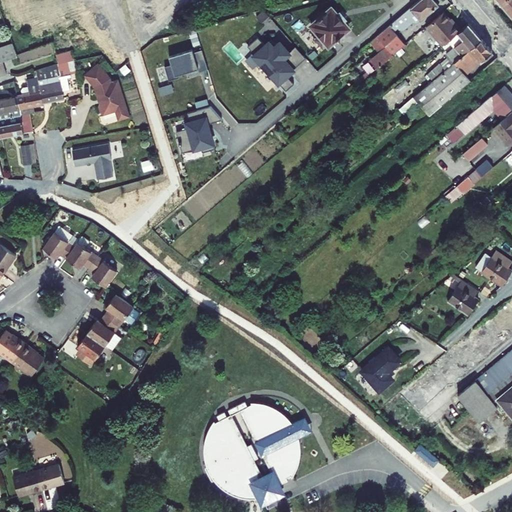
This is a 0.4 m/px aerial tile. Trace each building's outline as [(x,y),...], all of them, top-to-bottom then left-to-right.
[(434,0),(418,0),(370,42),(379,52),(370,60),(376,68),(393,54),(405,44),(394,31),(398,27),(399,29),(404,29),(412,21),(417,22),(438,4),(434,0)] [(511,0),(495,0),(503,8),(511,0)] [(511,0),(503,8),(511,18),(511,0)] [(331,8),(311,25),(319,35),(315,39),(322,47),(326,44),(328,46),(349,28),(343,21),(337,14),(331,8)] [(339,12),(337,14),(343,21),(345,19),(339,12)] [(449,26),(438,14),(420,29),(437,48),(452,35),(456,32),(450,25),(449,26)] [(456,32),(452,35),(458,41),(451,47),(455,51),(446,59),(451,64),(480,39),(466,23),(456,32)] [(287,75),(299,64),(288,51),(282,44),(278,47),(273,41),(266,47),(259,39),(249,48),(254,54),(252,56),(262,67),(263,66),(268,72),(266,73),(275,83),(277,81),(288,92),(296,85),(287,75)] [(490,51),(480,39),(451,64),(411,98),(427,117),(437,108),(469,81),(463,74),(490,51)] [(407,47),(405,44),(393,54),(395,57),(407,47)] [(0,50),(0,60),(0,61),(19,55),(15,45),(0,50)] [(295,45),(288,51),(299,64),(306,58),(295,45)] [(58,72),(57,72),(36,78),(43,104),(63,99),(61,90),(58,79),(65,77),(70,76),(69,72),(65,56),(70,54),(69,48),(55,53),(58,72)] [(198,72),(208,70),(202,50),(193,52),(192,49),(169,56),(171,64),(164,66),(169,81),(179,78),(178,74),(186,72),(197,69),(198,72)] [(69,72),(74,71),(70,54),(65,56),(69,72)] [(55,61),(34,69),(36,78),(57,72),(55,61)] [(105,116),(105,117),(117,113),(120,122),(131,118),(120,82),(113,84),(112,80),(99,66),(86,78),(96,89),(101,106),(100,108),(102,114),(105,116)] [(361,81),(369,74),(366,71),(358,78),(361,81)] [(68,88),(65,77),(58,79),(61,90),(68,88)] [(32,107),(43,104),(36,78),(30,80),(33,89),(19,93),(24,110),(26,109),(32,107)] [(511,98),(503,88),(489,100),(471,115),(478,123),(492,111),(500,121),(505,117),(503,115),(511,107),(511,98)] [(19,93),(10,95),(0,98),(0,115),(24,110),(19,93)] [(195,103),(196,109),(206,106),(204,100),(195,103)] [(207,124),(222,119),(210,106),(196,110),(197,113),(188,116),(189,120),(183,121),(185,126),(175,129),(181,151),(200,145),(202,152),(214,149),(210,135),(209,135),(207,130),(209,130),(207,124)] [(0,135),(31,129),(28,116),(26,109),(24,110),(0,115),(0,135)] [(511,112),(492,129),(508,148),(509,147),(511,144),(511,112)] [(471,115),(456,128),(463,136),(478,123),(471,115)] [(471,148),(477,155),(487,146),(481,139),(471,148)] [(22,163),(36,162),(34,142),(20,144),(22,163)] [(108,145),(71,152),(74,168),(93,165),(96,181),(112,178),(109,162),(111,161),(108,145)] [(466,165),(477,155),(471,148),(460,158),(466,165)] [(491,170),(485,164),(473,174),(479,181),(491,170)] [(67,257),(79,240),(60,225),(44,247),(57,257),(60,253),(67,257)] [(89,267),(98,256),(85,247),(90,241),(82,236),(79,240),(67,257),(80,267),(83,263),(89,267)] [(0,244),(0,273),(1,274),(14,254),(0,244)] [(98,256),(89,267),(95,272),(92,276),(106,286),(117,270),(98,256)] [(492,262),(483,276),(504,289),(505,288),(511,276),(511,273),(509,272),(511,267),(511,265),(496,256),(492,262)] [(477,272),(483,276),(492,262),(486,258),(477,272)] [(462,284),(449,306),(471,318),(480,304),(475,301),(479,295),(462,284)] [(106,316),(119,326),(124,318),(132,324),(140,312),(132,307),(133,306),(116,293),(106,307),(108,309),(110,310),(106,316)] [(97,319),(87,332),(105,345),(111,350),(121,336),(115,332),(119,326),(106,316),(102,322),(100,321),(97,319)] [(409,327),(401,323),(396,330),(404,335),(409,327)] [(6,330),(0,337),(0,352),(12,361),(26,342),(20,338),(19,339),(6,330)] [(105,345),(87,332),(78,346),(80,347),(82,349),(78,355),(91,365),(105,345)] [(12,361),(32,375),(44,358),(31,348),(32,347),(26,342),(12,361)] [(364,368),(381,387),(393,375),(387,369),(400,357),(388,345),(364,368)] [(511,347),(455,396),(475,420),(496,402),(511,420),(511,347)] [(218,487),(220,490),(223,492),(232,496),(242,499),(249,500),(252,500),(260,499),(256,491),(262,489),(263,491),(279,484),(287,479),(287,476),(289,475),(291,476),(294,470),(297,462),(298,448),(296,436),(302,432),(294,419),(288,422),(285,418),(279,413),(274,410),(268,407),(259,404),(252,403),(246,403),(247,406),(241,408),(240,403),(224,412),(227,417),(223,419),(220,414),(213,418),(216,424),(212,426),(210,424),(206,431),(203,441),(202,448),(202,455),(204,465),(205,470),(204,471),(211,484),(213,482),(218,487)] [(301,415),(294,419),(302,432),(308,428),(301,415)] [(58,463),(35,471),(41,490),(64,483),(58,463)] [(35,471),(13,478),(19,497),(41,490),(35,471)] [(284,492),(279,484),(263,491),(262,489),(256,491),(263,504),(284,492)]
